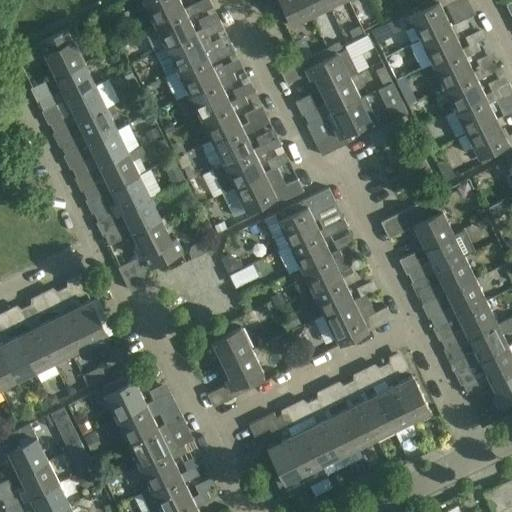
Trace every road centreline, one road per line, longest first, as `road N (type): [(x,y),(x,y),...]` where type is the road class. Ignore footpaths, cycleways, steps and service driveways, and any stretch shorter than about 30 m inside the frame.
road 1 (residential): [(413,325),(339,178),(307,162),(232,0)]
road 2 (residential): [(207,425),(413,325)]
road 3 (residential): [(207,425),(155,328),(120,292),(96,247)]
road 4 (residential): [(96,247),(8,59)]
road 5 (residential): [(478,454),(413,325)]
road 6 (unclassified): [(364,510),(478,454)]
